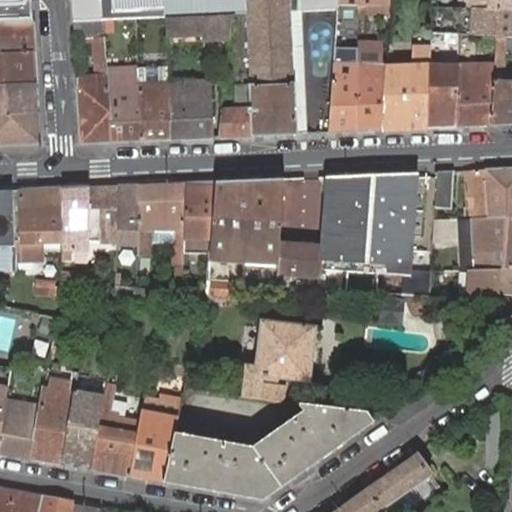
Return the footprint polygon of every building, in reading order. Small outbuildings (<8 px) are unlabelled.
[(0,0),(0,23),(34,22),(32,0),(0,0)] [(72,0),(74,22),(104,21),(137,19),(166,18),(203,16),(235,15),(248,14),(251,85),(236,86),(237,110),(222,111),(219,138),(215,139),(251,137),(298,135),(308,134),(308,132),(303,10),(337,8),(338,8),(340,6),(340,5),(340,0),(165,0),(166,7),(115,9),(114,0),(72,0)] [(511,10),(511,0),(464,0),(464,1),(489,2),(488,9),(511,10)] [(390,6),(358,6),(358,13),(362,14),(390,14),(390,6)] [(511,37),(511,10),(488,9),(482,9),(474,8),(474,15),(482,15),(481,36),(497,37),(511,37)] [(231,40),(235,15),(203,16),(166,18),(167,43),(173,43),(173,37),(204,35),(204,41),(231,40)] [(462,35),(473,36),(481,36),(482,15),(474,15),(474,18),(463,18),(462,35)] [(105,38),(104,21),(74,22),(75,38),(82,39),(84,60),(91,60),(92,72),(95,77),(78,79),(82,144),(112,142),(108,76),(108,72),(105,38)] [(0,54),(36,53),(34,22),(0,23),(0,54)] [(457,36),(446,35),(445,44),(457,45),(457,36)] [(511,55),(511,37),(497,37),(495,66),(492,126),(511,125),(511,73),(504,74),(505,56),(511,55)] [(205,51),(230,50),(231,40),(204,41),(205,51)] [(359,50),(359,64),(380,65),(381,45),(360,44),(359,50)] [(335,49),(334,63),(359,64),(359,50),(335,49)] [(431,67),(431,49),(415,49),(415,68),(418,68),(418,76),(418,77),(419,86),(404,87),(392,87),(393,76),(394,72),(386,71),(382,131),(429,129),(431,67)] [(0,84),(38,83),(36,53),(0,54),(0,84)] [(335,64),(334,63),(330,133),(354,132),(359,64),(335,64)] [(380,65),(359,64),(354,132),(382,131),(386,71),(386,65),(380,65)] [(492,126),(495,66),(459,67),(456,127),(492,126)] [(456,127),(459,67),(431,67),(429,129),(456,127)] [(168,68),(139,70),(142,141),(173,140),(169,83),(168,68)] [(142,141),(139,70),(108,72),(108,76),(112,142),(142,141)] [(418,77),(418,76),(393,76),(392,87),(404,87),(419,86),(418,77)] [(173,140),(215,139),(212,81),(169,83),(173,140)] [(0,115),(40,113),(38,83),(0,84),(0,115)] [(0,147),(42,145),(40,113),(0,115),(0,147)] [(511,169),(486,171),(469,171),(471,220),(511,218),(511,169)] [(438,173),(435,208),(451,208),(454,172),(438,173)] [(280,245),(277,287),(288,288),(430,298),(431,272),(411,272),(418,174),(327,178),(322,248),(280,245)] [(285,179),(216,183),(211,247),(208,272),(208,282),(277,287),(280,245),(285,179)] [(184,183),(140,185),(138,232),(138,256),(151,256),(152,241),(153,231),(175,231),(175,241),(175,264),(177,264),(184,264),(184,262),(184,231),(184,183)] [(216,183),(184,183),(184,231),(184,262),(192,263),(193,247),(210,247),(211,247),(216,183)] [(140,185),(118,187),(117,233),(138,232),(140,185)] [(90,187),(64,189),(63,242),(64,249),(63,259),(72,259),(72,249),(88,249),(88,239),(90,187)] [(118,187),(90,187),(88,239),(117,238),(117,233),(118,187)] [(20,191),(14,191),(17,264),(45,262),(45,242),(63,242),(64,189),(20,191)] [(0,271),(3,272),(16,274),(17,264),(14,191),(3,191),(0,191),(0,271)] [(468,270),(470,270),(495,269),(511,268),(511,218),(471,220),(469,220),(470,245),(467,245),(468,270)] [(448,221),(434,221),(433,242),(448,242),(448,221)] [(153,231),(152,241),(175,241),(175,231),(153,231)] [(470,270),(467,301),(491,303),(491,294),(511,295),(511,268),(495,269),(470,270)] [(38,284),(37,295),(55,297),(56,288),(49,287),(49,285),(38,284)] [(138,288),(132,288),(131,291),(130,297),(169,301),(171,291),(138,288)] [(131,291),(117,289),(115,299),(128,303),(130,297),(131,291)] [(494,298),(494,315),(509,316),(510,300),(494,298)] [(0,317),(0,348),(10,350),(15,319),(0,317)] [(246,366),(243,398),(281,402),(282,401),(284,386),(279,386),(279,379),(310,382),(316,327),(262,322),(256,321),(255,327),(261,328),(256,367),(246,366)] [(0,381),(8,382),(10,366),(0,364),(0,381)] [(50,390),(46,389),(42,408),(34,460),(62,465),(75,394),(70,393),(71,383),(52,380),(50,390)] [(91,470),(131,477),(140,422),(126,419),(130,406),(114,402),(117,386),(108,384),(104,399),(91,470)] [(104,399),(75,394),(62,465),(91,470),(104,399)] [(148,415),(179,422),(183,401),(161,396),(160,402),(151,400),(148,415)] [(5,415),(0,446),(0,454),(34,460),(42,408),(7,402),(5,415)] [(253,448),(176,434),(165,483),(263,501),(374,423),(368,415),(368,414),(300,405),(300,406),(304,412),(253,448)] [(148,415),(136,478),(165,483),(176,434),(178,426),(179,422),(148,415)] [(416,454),(338,510),(339,511),(379,511),(431,475),(416,454)] [(431,475),(379,511),(407,511),(441,488),(431,475)] [(38,511),(42,498),(0,490),(0,511),(38,511)] [(74,504),(42,498),(38,511),(101,511),(102,509),(74,504)]
